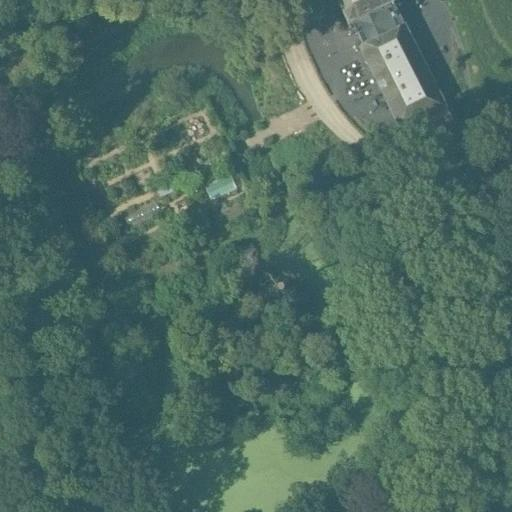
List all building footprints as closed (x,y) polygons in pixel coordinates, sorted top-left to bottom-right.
[(401,133),(412,154),(456,133),(445,111),(446,111),(405,31),(394,10),(394,9),(389,0),(335,0),(349,27),(332,34),(328,45),(335,60),(344,63),(363,54),(401,133)] [(380,182),(374,170),(353,179),(359,192),(380,182)] [(214,208),(240,196),(231,177),(205,188),(214,208)] [(153,183),(155,196),(168,194),(166,181),(153,183)] [(214,421),(210,422),(208,424),(205,427),(204,431),(205,435),(207,439),(209,442),(214,444),(218,444),(222,442),(225,440),(227,436),(228,432),(227,428),(225,424),(222,422),(218,420),(214,421)]
